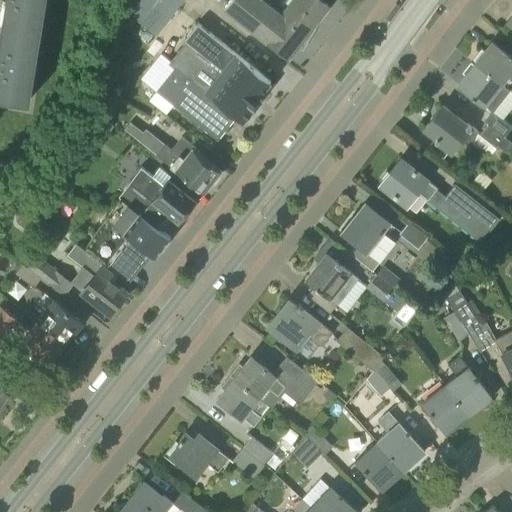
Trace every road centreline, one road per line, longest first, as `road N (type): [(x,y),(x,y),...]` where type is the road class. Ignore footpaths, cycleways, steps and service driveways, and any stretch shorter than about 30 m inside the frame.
road 1 (tertiary): [(380,58),(355,70),(7,511)]
road 2 (tertiary): [(35,511),(372,87),(380,58)]
